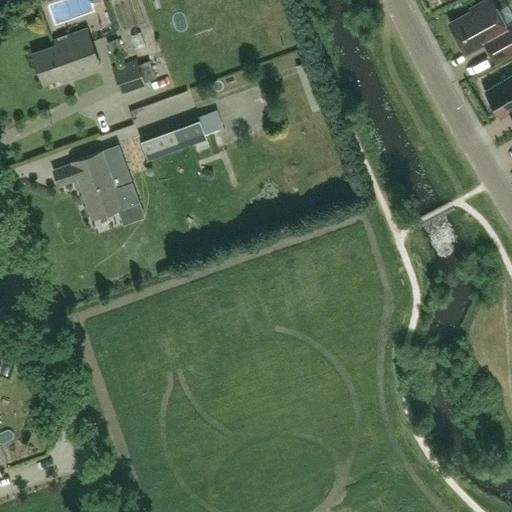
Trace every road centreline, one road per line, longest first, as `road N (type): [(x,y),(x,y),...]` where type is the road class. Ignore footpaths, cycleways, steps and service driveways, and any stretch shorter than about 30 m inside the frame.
road 1 (unclassified): [(0,231),(99,511)]
road 2 (residential): [(511,210),(394,0)]
